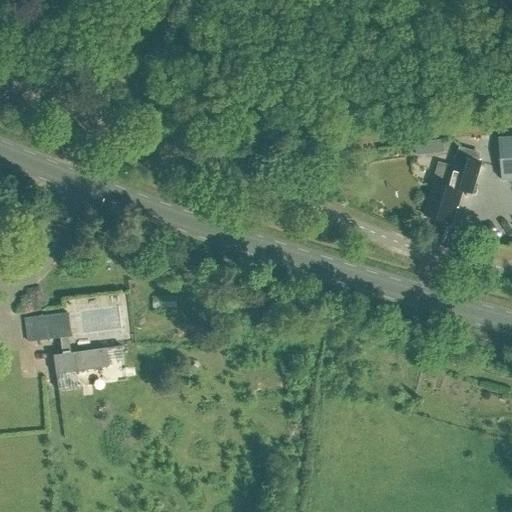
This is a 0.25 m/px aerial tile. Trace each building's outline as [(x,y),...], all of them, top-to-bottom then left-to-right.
[(511,137),(499,138),(502,180),(507,180),(511,179),(511,137)] [(417,155),(430,154),(428,142),(416,143),(417,155)] [(425,216),(451,224),(461,192),(473,196),(483,164),(456,155),(446,185),(436,182),(425,216)] [(511,213),(511,203),(489,204),(489,215),(511,213)] [(25,318),(28,342),(69,337),(66,313),(25,318)] [(54,374),(108,367),(105,348),(52,355),(54,374)]
